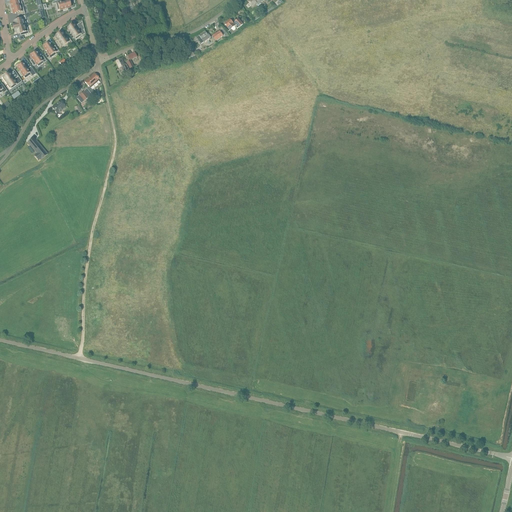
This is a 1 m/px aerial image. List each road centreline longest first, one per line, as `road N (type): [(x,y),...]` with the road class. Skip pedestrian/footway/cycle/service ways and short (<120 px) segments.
road 1 (unclassified): [(511,457),(0,339)]
road 2 (track): [(78,358),(93,226),(115,147),(107,101)]
road 3 (unclassified): [(98,64),(137,41),(193,31),(236,0)]
road 4 (unclassified): [(0,163),(40,105),(98,64)]
